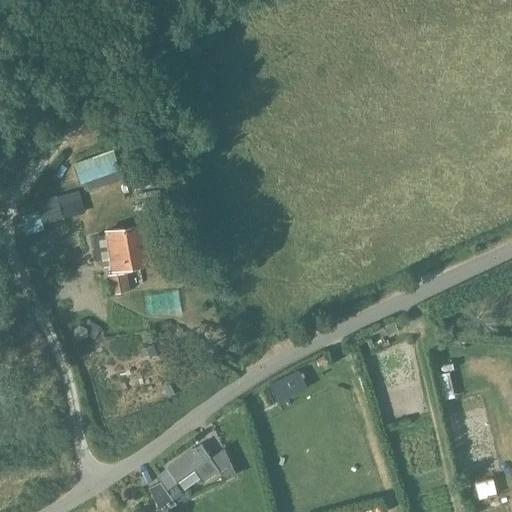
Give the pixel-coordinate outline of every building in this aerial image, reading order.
[(77,166),(84,184),(120,170),(113,153),(77,166)] [(109,260),(103,260),(104,268),(110,267),(111,272),(109,273),(112,294),(128,292),(125,273),(135,272),(134,269),(147,267),(142,227),(104,233),(105,236),(109,260)] [(324,357),(314,361),(317,367),(326,363),(324,357)] [(298,371),(268,386),(275,400),(305,385),(298,371)] [(202,483),(217,471),(199,445),(166,468),(168,470),(157,477),(167,491),(194,471),(202,483)] [(229,463),(217,471),(224,480),(235,475),(229,463)] [(474,484),(478,501),(496,497),(492,480),(474,484)] [(166,511),(166,510),(174,506),(159,485),(147,490),(156,509),(148,511),(140,511),(138,511),(166,511)] [(176,486),(167,493),(175,504),(184,498),(176,486)]
